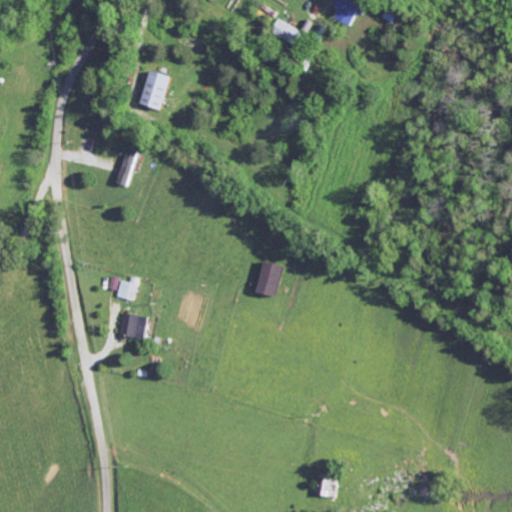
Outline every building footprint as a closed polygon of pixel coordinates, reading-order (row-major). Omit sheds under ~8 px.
[(341,0),(334,18),(353,27),(359,14),(365,16),(372,2),(366,0),(341,0)] [(309,34),(278,21),(272,35),(303,48),(309,34)] [(142,105),(163,111),(173,77),(152,71),(142,105)] [(139,152),(129,149),(119,183),(128,186),(139,152)] [(250,293),(277,298),(284,267),(264,263),(260,284),(252,283),(250,293)] [(118,298),(136,302),(140,279),(131,277),(130,283),(121,281),(118,298)] [(146,340),(150,318),(124,314),(120,336),(146,340)]
